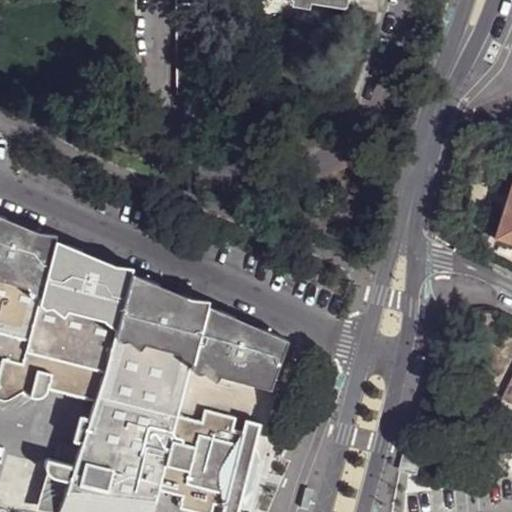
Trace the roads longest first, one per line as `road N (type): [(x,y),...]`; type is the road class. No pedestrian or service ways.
road 1 (residential): [(399,0),(368,119),(353,142),(333,158),(272,173),(211,162),(167,119),(155,89),(153,0)]
road 2 (tertiary): [(403,246),(383,283),(323,511)]
road 3 (tertiary): [(358,511),(410,321),(403,246)]
road 4 (tertiary): [(403,246),(443,92)]
